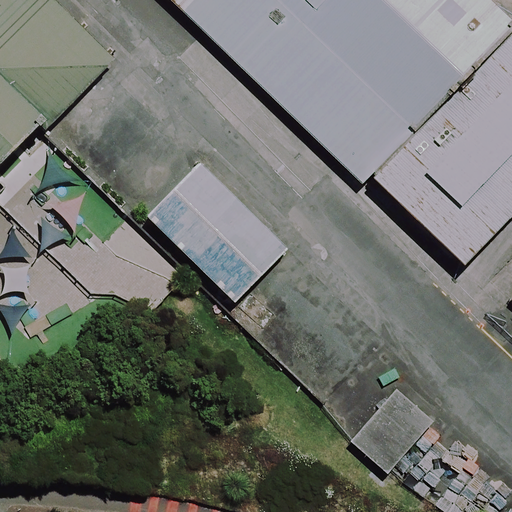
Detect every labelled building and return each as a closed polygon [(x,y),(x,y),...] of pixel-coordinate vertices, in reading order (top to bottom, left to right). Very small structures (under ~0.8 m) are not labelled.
[(511,3),(508,0),(207,0),(397,191),(511,78),(511,3)] [(0,65),(0,244),(90,156),(0,65)] [(511,78),(397,191),(490,285),(511,262),(511,78)] [(287,252),(208,167),(152,220),(231,305),(287,252)] [(437,421),(400,390),(352,447),(389,478),(437,421)]
